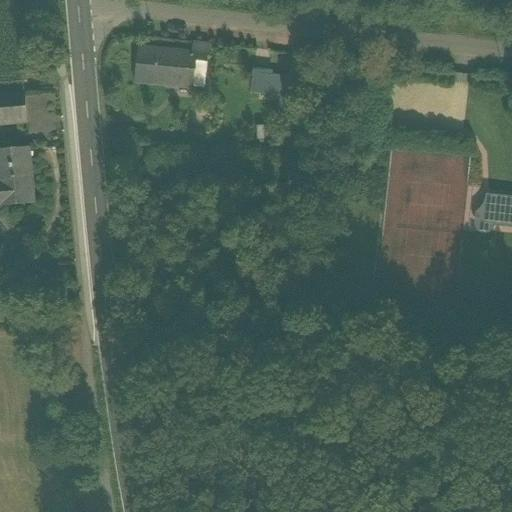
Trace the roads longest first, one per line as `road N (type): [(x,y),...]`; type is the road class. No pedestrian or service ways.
road 1 (tertiary): [(134,511),(109,346),(77,8)]
road 2 (residential): [(511,56),(77,8)]
